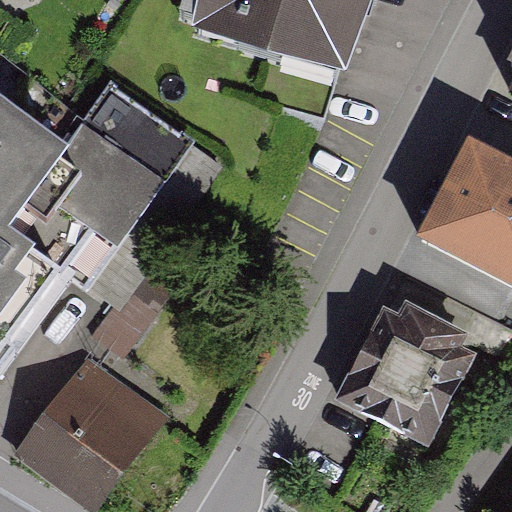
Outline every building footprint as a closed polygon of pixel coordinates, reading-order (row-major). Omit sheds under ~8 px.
[(208,0),(193,48),(346,96),(376,0),(208,0)] [(0,105),(0,377),(75,283),(89,294),(195,160),(117,99),(69,159),(0,105)] [(511,177),(469,155),(416,255),(511,305),(511,177)] [(385,319),(336,413),(429,461),(478,367),(462,359),(469,346),(408,314),(401,327),(385,319)] [(13,466),(76,511),(104,511),(170,423),(89,363),(13,466)]
